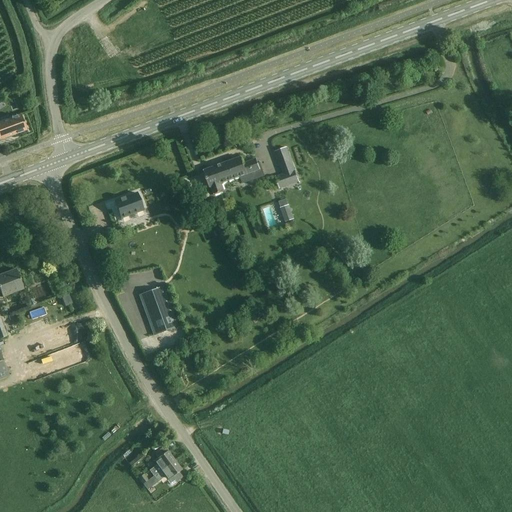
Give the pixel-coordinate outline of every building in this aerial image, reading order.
[(116,24),(125,43),(158,27),(149,8),(116,24)] [(92,34),(72,48),(78,56),(98,42),(92,34)] [(0,140),(27,131),(21,115),(0,122),(0,140)] [(299,179),(287,147),(277,151),(286,174),(279,177),(282,186),(299,179)] [(240,158),(203,171),(209,188),(211,188),(214,195),(224,192),(221,184),(240,177),(242,183),(256,178),(255,175),(263,172),(260,165),(258,158),(255,160),(242,164),(240,158)] [(137,193),(114,202),(121,218),(143,210),(137,193)] [(194,199),(188,202),(193,214),(199,212),(194,199)] [(260,205),(266,227),(275,225),(270,202),(260,205)] [(290,205),(282,208),(286,220),(294,218),(290,205)] [(92,226),(94,234),(104,231),(102,224),(92,226)] [(107,240),(98,243),(103,254),(111,251),(107,240)] [(0,291),(2,298),(24,289),(16,269),(0,275),(0,291)] [(139,274),(128,275),(128,283),(156,281),(155,269),(138,270),(139,274)] [(154,335),(177,327),(163,287),(139,296),(154,335)] [(67,295),(60,298),(63,303),(69,300),(67,295)] [(58,332),(57,329),(26,340),(31,356),(84,337),(80,324),(58,332)] [(69,349),(74,356),(84,350),(80,343),(69,349)] [(0,379),(9,376),(0,353),(0,379)] [(46,368),(38,370),(34,359),(26,362),(30,376),(47,370),(46,368)] [(154,476),(174,461),(167,451),(154,461),(157,465),(150,471),(154,476)] [(172,485),(176,483),(183,478),(178,472),(181,470),(176,462),(176,463),(174,461),(154,476),(158,482),(165,476),(168,481),(167,481),(170,485),(172,485)] [(143,484),(148,480),(144,475),(139,478),(143,484)] [(147,490),(152,486),(148,480),(143,484),(147,490)]
